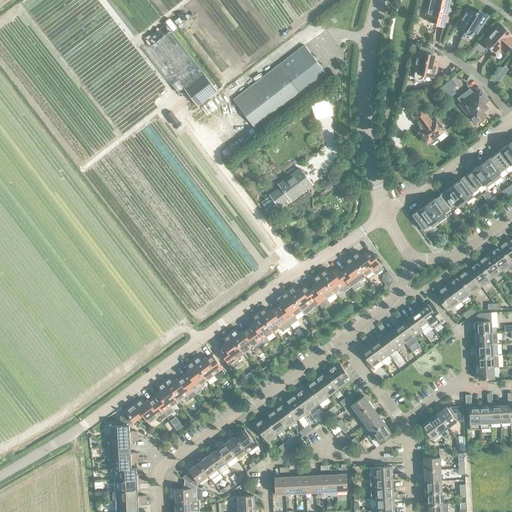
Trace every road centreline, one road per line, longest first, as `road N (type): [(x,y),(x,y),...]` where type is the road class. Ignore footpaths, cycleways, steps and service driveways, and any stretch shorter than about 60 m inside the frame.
road 1 (residential): [(83,425),(383,214)]
road 2 (residential): [(160,511),(165,462),(342,340)]
road 3 (residential): [(383,214),(364,120),(380,0)]
road 4 (unknown): [(301,270),(172,99)]
road 5 (residential): [(266,511),(265,466),(275,457),(372,456),(408,429)]
road 6 (residential): [(383,214),(511,119)]
